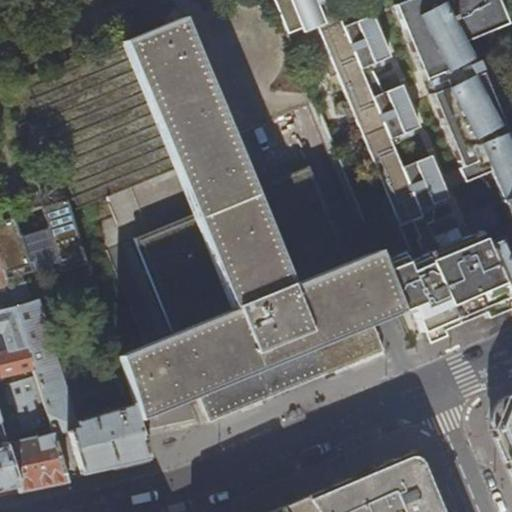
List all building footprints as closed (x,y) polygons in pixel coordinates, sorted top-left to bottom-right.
[(335,15),(329,0),(271,0),(286,37),(315,26),(409,252),(380,263),(400,312),(410,308),(423,338),(431,334),(455,325),(426,262),(416,241),(419,240),(411,221),(420,217),(414,203),(400,168),(388,140),(341,27),(335,15)] [(507,25),(495,0),(406,0),(391,6),(422,80),(456,67),(449,48),(507,25)] [(388,140),(417,129),(370,16),(341,27),(388,140)] [(179,19),(123,43),(170,160),(192,215),(133,239),(172,334),(146,345),(115,358),(130,405),(135,419),(168,407),(198,395),(208,423),(300,386),(370,357),(383,352),(372,324),(400,312),(380,263),(375,251),(351,261),(308,168),(249,191),(179,19)] [(73,200),(170,160),(123,43),(26,83),(66,199),(67,201),(72,198),(73,200)] [(511,151),(511,149),(481,75),(428,96),(459,169),(462,168),(465,172),(470,177),(478,179),(484,183),(491,180),(501,202),(503,201),(511,196),(511,153),(511,152),(511,151)] [(449,204),(446,198),(429,157),(400,168),(414,203),(420,217),(411,221),(419,240),(416,241),(426,262),(455,325),(481,314),(509,303),(485,244),(480,232),(437,248),(426,225),(431,223),(432,211),(449,204)] [(511,196),(503,201),(511,222),(511,260),(509,260),(500,238),(485,244),(509,303),(511,308),(511,196)] [(12,217),(0,220),(0,267),(13,308),(29,303),(24,282),(22,283),(18,268),(27,266),(29,272),(56,263),(59,272),(87,263),(67,201),(66,199),(39,208),(46,229),(18,237),(12,217)] [(497,219),(492,206),(474,215),(478,227),(497,219)] [(0,267),(0,310),(13,308),(0,267)] [(29,303),(13,308),(32,369),(34,376),(49,425),(52,435),(66,477),(107,468),(147,458),(146,454),(143,444),(135,419),(130,405),(115,409),(113,404),(102,407),(104,412),(74,421),(56,363),(54,363),(34,301),(29,303)] [(0,377),(32,369),(13,308),(0,310),(0,377)] [(20,433),(49,425),(34,376),(4,385),(10,405),(13,404),(20,433)] [(511,402),(505,405),(495,429),(498,437),(511,469),(511,402)] [(52,435),(2,445),(16,488),(17,492),(38,487),(67,481),(66,477),(52,435)] [(0,491),(16,488),(2,445),(1,439),(0,439),(0,491)] [(410,457),(406,458),(328,489),(295,503),(278,509),(279,511),(438,511),(424,477),(418,464),(417,461),(413,458),(410,457)]
